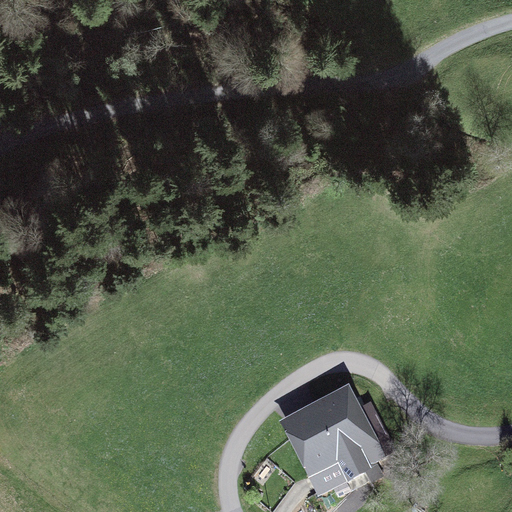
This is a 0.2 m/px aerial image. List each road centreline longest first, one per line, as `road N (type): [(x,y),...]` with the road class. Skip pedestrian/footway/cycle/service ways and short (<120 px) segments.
road 1 (track): [(0,149),(55,125),(154,103),(381,81),(511,21)]
road 2 (track): [(511,432),(444,429),(375,371),(350,361),(322,364),(275,395),(245,428),(230,464),(232,511)]
